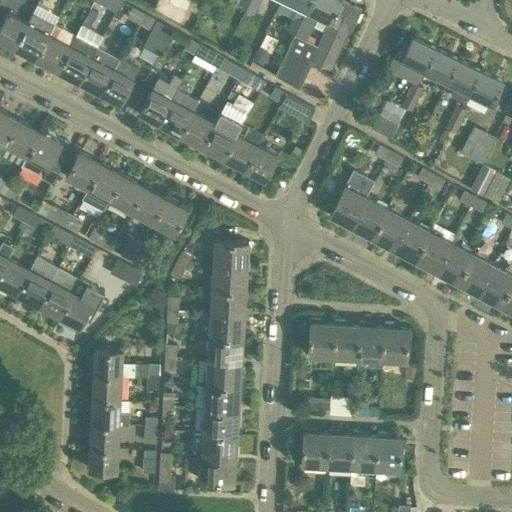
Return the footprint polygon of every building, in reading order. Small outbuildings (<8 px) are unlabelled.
[(121,0),(107,0),(104,6),(116,12),(122,1),(121,0)] [(202,0),(192,0),(186,14),(194,18),(202,0)] [(245,8),(249,0),(239,0),(237,5),(245,8)] [(249,0),(245,8),(254,12),(259,0),(249,0)] [(299,87),(313,58),(330,67),(349,28),(350,28),(360,8),(342,0),(310,0),(306,10),(302,17),(294,33),(275,74),(299,87)] [(310,0),(286,0),(306,10),(310,0)] [(132,6),(126,15),(139,22),(141,18),(138,16),(141,11),(132,6)] [(0,39),(15,47),(28,22),(7,11),(0,23),(0,39)] [(34,11),(28,22),(15,47),(35,58),(49,33),(55,22),(34,11)] [(157,20),(141,11),(138,16),(141,18),(139,22),(152,29),(144,44),(159,52),(173,27),(158,19),(157,20)] [(294,33),(302,17),(293,12),(285,28),(294,33)] [(49,33),(35,58),(56,69),(69,44),(49,33)] [(75,34),(69,44),(56,69),(77,80),(90,55),(96,45),(75,34)] [(200,44),(200,43),(189,37),(183,47),(196,55),(199,50),(196,48),(198,43),(200,44)] [(424,71),(435,48),(413,37),(401,60),(424,71)] [(212,49),(200,43),(200,44),(198,43),(196,48),(199,50),(196,55),(206,60),(212,49)] [(457,59),(435,48),(424,71),(446,82),(457,59)] [(111,66),(90,55),(77,80),(98,91),(111,66)] [(116,56),(111,66),(98,91),(119,102),(138,67),(116,56)] [(479,69),(457,59),(446,82),(454,86),(450,94),(464,101),(468,92),(479,69)] [(238,72),(241,67),(231,62),(226,71),(239,78),(241,74),(238,72)] [(253,74),(241,67),(238,72),(241,74),(239,78),(248,84),(253,74)] [(502,80),(479,69),(468,92),(491,103),(502,80)] [(159,124),(172,99),(171,98),(181,78),(173,73),(168,82),(157,77),(151,88),(138,113),(159,124)] [(406,107),(417,84),(412,81),(401,104),(406,107)] [(423,87),(417,84),(406,107),(411,110),(423,87)] [(269,95),(280,101),(286,91),(274,85),(269,95)] [(314,107),(286,91),(280,101),(278,105),(307,121),(314,107)] [(172,99),(159,124),(180,135),(193,110),(172,99)] [(449,129),(461,106),(456,103),(444,126),(449,129)] [(461,106),(449,129),(450,129),(454,131),(455,132),(467,109),(461,106)] [(0,108),(0,149),(4,143),(17,118),(0,108)] [(214,121),(193,110),(180,135),(200,146),(214,121)] [(399,122),(380,113),(372,128),(392,137),(399,122)] [(39,129),(17,118),(4,143),(26,154),(39,129)] [(234,132),(214,121),(200,146),(221,157),(234,132)] [(495,135),(494,134),(473,124),(459,152),(481,162),(495,135)] [(444,139),(449,129),(444,126),(439,136),(444,139)] [(39,129),(26,154),(27,154),(21,165),(29,169),(51,180),(64,156),(55,151),(61,141),(39,129)] [(255,143),(234,132),(221,157),(242,168),(255,143)] [(276,154),(255,143),(242,168),(263,179),(276,154)] [(390,156),(393,150),(381,144),(376,153),(385,158),(387,154),(390,156)] [(88,187),(101,162),(79,150),(65,175),(88,187)] [(387,154),(385,158),(397,164),(402,155),(393,150),(390,156),(387,154)] [(509,176),(492,167),(482,161),(470,187),(483,193),(484,193),(496,199),(509,176)] [(101,162),(88,187),(82,198),(103,210),(109,198),(123,173),(101,162)] [(432,179),(435,174),(421,166),(416,175),(427,181),(429,177),(432,179)] [(351,226),(367,196),(375,180),(354,169),(330,214),(351,226)] [(123,173),(109,198),(131,210),(144,185),(123,173)] [(444,178),(435,174),(432,179),(429,177),(427,181),(438,187),(444,178)] [(0,177),(0,189),(4,191),(7,187),(10,188),(13,184),(0,177)] [(7,187),(4,191),(18,198),(23,189),(13,184),(10,188),(7,187)] [(144,185),(131,210),(153,221),(166,196),(144,185)] [(470,205),(475,195),(464,189),(458,199),(470,205)] [(487,201),(475,195),(470,205),(481,211),(487,201)] [(188,208),(166,196),(153,221),(175,233),(188,208)] [(388,208),(367,196),(351,226),(372,237),(388,208)] [(60,215),(63,210),(42,199),(37,209),(55,218),(57,214),(60,215)] [(25,214),(27,209),(18,204),(13,214),(26,220),(28,216),(25,214)] [(388,208),(372,237),(394,248),(409,219),(388,208)] [(28,216),(26,220),(27,221),(23,229),(31,233),(35,225),(40,216),(27,209),(25,214),(28,216)] [(83,221),(63,210),(60,215),(57,214),(55,218),(78,230),(83,221)] [(511,227),(511,226),(511,214),(506,212),(501,222),(511,227)] [(430,230),(409,219),(394,248),(415,259),(430,230)] [(104,239),(106,234),(94,227),(88,237),(98,242),(101,237),(104,239)] [(74,234),(65,229),(60,238),(72,245),(74,240),(72,239),(74,234)] [(430,230),(415,259),(436,271),(451,241),(430,230)] [(74,240),(72,245),(81,250),(86,241),(74,234),(72,239),(74,240)] [(116,239),(106,234),(104,239),(101,237),(98,242),(111,249),(116,239)] [(216,239),(214,264),(248,266),(249,241),(216,239)] [(0,270),(8,255),(9,255),(14,246),(2,240),(0,243),(0,270)] [(451,241),(436,271),(457,282),(473,253),(451,241)] [(126,242),(120,253),(132,260),(138,248),(126,242)] [(182,249),(176,261),(187,261),(191,254),(182,249)] [(473,253),(457,282),(478,293),(494,264),(473,253)] [(29,266),(9,255),(8,255),(0,270),(0,282),(16,291),(29,266)] [(29,266),(16,291),(37,302),(57,265),(37,255),(31,266),(29,266)] [(187,261),(176,261),(170,272),(179,277),(187,261)] [(130,263),(123,278),(136,285),(143,270),(130,263)] [(248,266),(214,264),(212,288),(246,290),(248,266)] [(511,280),(511,273),(494,264),(478,293),(499,304),(511,280)] [(57,265),(37,302),(58,313),(71,288),(72,289),(79,277),(57,265)] [(104,290),(79,277),(72,289),(71,288),(58,313),(79,325),(86,312),(91,314),(104,290)] [(511,280),(499,304),(511,311),(511,280)] [(246,290),(212,288),(211,311),(245,314),(246,290)] [(168,295),(167,308),(177,309),(178,296),(168,295)] [(177,309),(167,308),(166,321),(177,321),(177,309)] [(211,311),(209,335),(243,337),(245,314),(211,311)] [(335,322),(334,322),(328,321),(328,318),(313,317),(312,320),(310,320),(308,354),(333,356),(335,322)] [(334,321),(334,322),(335,322),(333,356),(357,357),(359,323),(353,322),(353,319),(336,318),(336,320),(334,321)] [(359,322),(359,323),(357,357),(382,358),(384,324),(375,324),(376,320),(361,319),(361,322),(359,322)] [(385,324),(384,324),(382,358),(407,360),(409,326),(400,325),(401,321),(385,321),(385,324)] [(243,337),(209,335),(208,359),(241,361),(243,337)] [(171,354),(175,354),(176,344),(165,343),(164,357),(171,358),(171,354)] [(149,362),(122,361),(123,348),(94,347),(93,372),(122,373),(149,374),(149,376),(154,376),(154,373),(158,373),(159,362),(160,351),(148,350),(147,361),(149,362)] [(171,358),(164,357),(164,368),(174,369),(175,354),(171,354),(171,358)] [(208,359),(206,383),(240,385),(241,361),(208,359)] [(417,364),(406,364),(405,374),(417,375),(417,364)] [(93,372),(92,396),(121,397),(122,373),(93,372)] [(154,376),(149,376),(149,387),(158,387),(158,373),(154,373),(154,376)] [(206,383),(205,407),(238,409),(240,385),(206,383)] [(162,404),(173,404),(174,391),(163,391),(162,404)] [(92,396),(91,419),(120,421),(129,421),(130,411),(120,410),(121,397),(92,396)] [(330,397),(318,396),(318,409),(329,409),(330,397)] [(354,399),(331,398),(331,412),(353,413),(354,399)] [(149,400),(149,410),(156,410),(157,400),(149,400)] [(173,404),(162,404),(161,416),(172,417),(173,404)] [(205,407),(203,431),(237,433),(238,409),(205,407)] [(151,427),(157,427),(157,416),(147,415),(146,429),(151,429),(151,427)] [(91,419),(90,443),(119,445),(120,421),(91,419)] [(326,465),(328,431),(320,431),(320,427),(305,426),(304,430),(303,430),(301,464),(326,465)] [(151,429),(146,429),(145,440),(156,441),(157,427),(151,427),(151,429)] [(328,431),(326,465),(351,467),(353,433),(344,432),(344,428),(329,427),(329,431),(328,431)] [(354,433),(353,433),(351,467),(375,468),(377,434),(371,434),(371,430),(354,429),(354,433)] [(377,434),(375,468),(400,469),(402,436),(393,435),(394,431),(378,430),(378,434),(377,434)] [(203,431),(202,455),(235,457),(237,433),(203,431)] [(119,445),(90,443),(89,468),(118,469),(119,445)] [(159,450),(159,466),(165,466),(165,463),(171,463),(172,451),(159,450)] [(235,457),(202,455),(200,479),(234,481),(235,457)] [(142,471),(155,471),(155,458),(143,457),(142,471)] [(165,466),(159,466),(158,477),(159,477),(159,487),(169,488),(174,488),(174,477),(171,477),(171,463),(165,463),(165,466)] [(397,511),(409,511),(410,504),(398,503),(397,511)]
